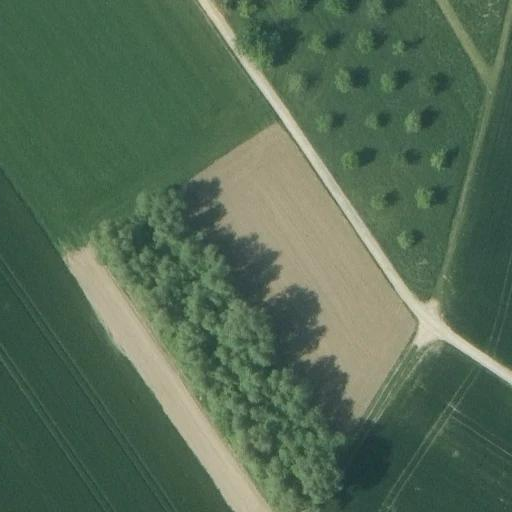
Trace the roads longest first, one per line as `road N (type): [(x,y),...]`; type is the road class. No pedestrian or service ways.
road 1 (track): [(206,0),(443,337),(511,381)]
road 2 (track): [(511,73),(443,337),(328,511)]
